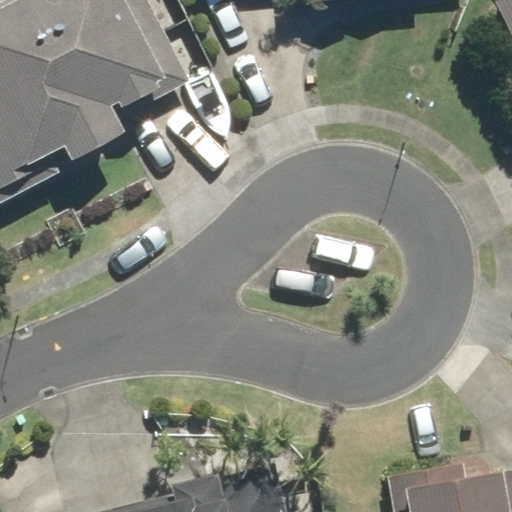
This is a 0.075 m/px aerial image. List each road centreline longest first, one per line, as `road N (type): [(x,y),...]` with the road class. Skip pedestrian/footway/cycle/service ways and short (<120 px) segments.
road 1 (residential): [(110,332),(306,180),(356,181),(406,201),(440,240),(457,284),(423,335),(374,372),(221,343)]
road 2 (residential): [(0,380),(110,332)]
